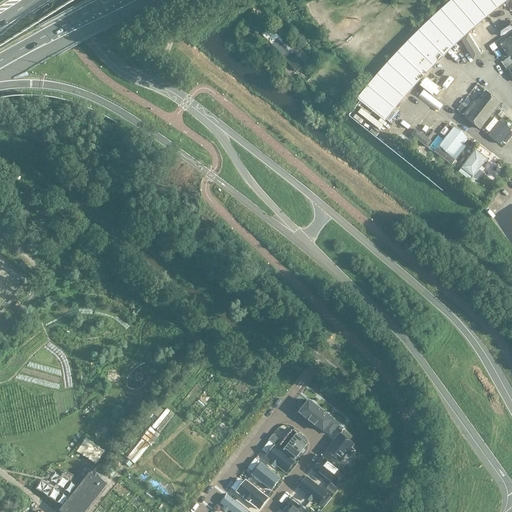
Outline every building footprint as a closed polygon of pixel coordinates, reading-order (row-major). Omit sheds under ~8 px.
[(494,10),(505,2),(503,0),(458,0),(448,9),(468,32),(476,25),(483,19),(494,10)] [(468,32),(448,9),(438,18),(429,26),(450,49),(459,40),(468,32)] [(501,37),(511,30),(511,23),(510,21),(497,29),(501,37)] [(263,34),(296,70),(310,58),(277,22),(263,34)] [(442,57),(450,49),(429,26),(419,36),(413,42),(404,52),(394,62),(417,83),(425,74),(433,65),(442,57)] [(473,57),(481,53),(470,35),(463,39),(473,57)] [(511,55),(511,36),(501,44),(509,57),(511,55)] [(503,62),(507,69),(511,65),(511,58),(511,57),(503,62)] [(401,100),(407,94),(412,88),(417,83),(394,62),(386,71),(378,80),(369,90),(361,101),(393,126),(385,119),(390,113),(396,107),(401,100)] [(481,130),(502,103),(486,91),(466,118),(481,130)] [(429,128),(432,122),(421,115),(408,136),(412,139),(413,137),(424,144),(429,135),(434,138),(440,128),(437,126),(433,132),(426,128),(426,127),(429,128)] [(511,130),(500,121),(489,135),(500,144),(503,141),(507,144),(511,136),(511,132),(510,131),(511,130)] [(468,138),(454,127),(439,146),(456,160),(467,146),(464,144),(468,138)] [(487,159),(476,151),(462,168),(459,171),(459,172),(470,181),(471,180),(475,184),(483,174),(483,173),(479,170),(487,159)] [(336,420),(310,400),(299,414),(325,434),(326,433),(331,437),(341,426),(335,421),(336,420)] [(341,434),(340,433),(326,450),(341,462),(347,454),(351,457),(356,451),(353,448),(356,444),(350,440),(353,437),(345,430),(341,434)] [(309,442),(297,433),(283,450),(295,460),(309,442)] [(277,446),(281,441),(273,434),(269,439),(277,446)] [(296,462),(275,445),(266,457),(271,461),(269,463),(275,468),(277,466),(287,474),(296,462)] [(346,474),(323,455),(313,468),(337,486),(346,474)] [(281,478),(261,463),(252,475),(272,490),(281,478)] [(353,470),(346,465),(343,470),(349,475),(353,470)] [(83,479),(89,471),(90,470),(89,469),(86,467),(79,476),(81,478),(83,479)] [(58,511),(82,511),(105,484),(89,472),(58,511)] [(328,493),(307,477),(298,488),(307,495),(305,498),(312,502),(313,500),(319,504),(328,493)] [(246,480),(236,492),(260,511),(269,498),(246,480)] [(338,490),(330,484),(326,489),(334,495),(338,490)] [(249,511),(227,494),(221,503),(225,506),(222,509),(226,511),(228,511),(230,510),(232,511),(249,511)] [(332,498),(328,494),(320,504),(325,507),(332,498)] [(293,500),(289,497),(280,509),(283,511),(309,511),(293,499),(293,500)]
